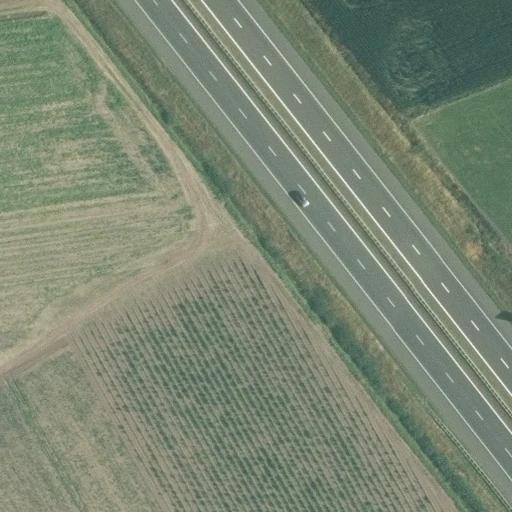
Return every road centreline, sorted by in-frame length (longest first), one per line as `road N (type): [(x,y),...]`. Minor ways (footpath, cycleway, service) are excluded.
road 1 (motorway): [(149,0),(511,461)]
road 2 (motorway): [(511,374),(217,0)]
